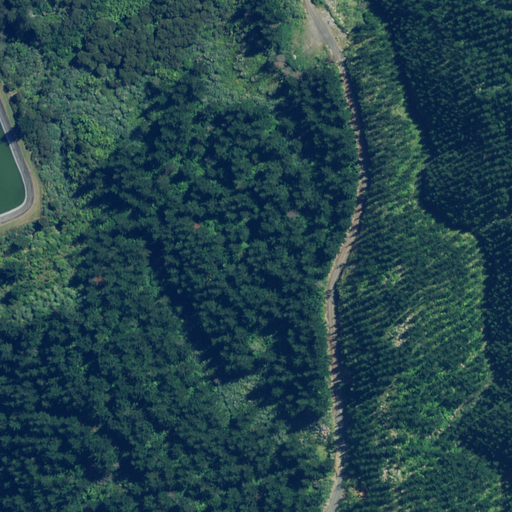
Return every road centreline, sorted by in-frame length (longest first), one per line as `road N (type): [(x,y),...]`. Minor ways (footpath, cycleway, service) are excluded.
road 1 (track): [(315,0),(341,58),(364,157),(364,196),(339,271),(337,466),(324,511)]
road 2 (track): [(166,511),(98,419),(75,410),(0,410)]
